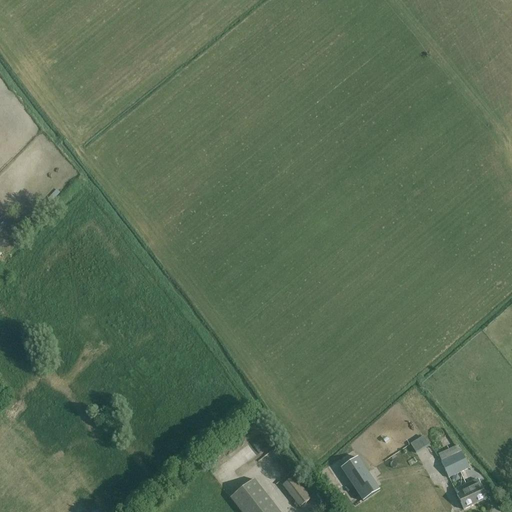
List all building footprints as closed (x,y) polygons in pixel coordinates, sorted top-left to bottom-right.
[(19,172),(30,164),(26,160),(15,168),(19,172)] [(61,188),(64,193),(72,189),(69,184),(61,188)] [(43,465),(46,453),(17,418),(11,417),(10,422),(0,430),(0,431),(14,435),(13,436),(7,442),(23,460),(27,457),(36,459),(39,463),(38,468),(33,471),(51,493),(55,494),(67,484),(64,483),(52,469),(51,472),(48,471),(43,465)] [(406,438),(416,455),(421,452),(418,447),(423,443),(421,440),(424,438),(419,430),(406,438)] [(261,435),(261,447),(271,448),(271,436),(261,435)] [(458,447),(450,451),(460,474),(469,470),(461,453),(461,454),(458,447)] [(460,474),(450,451),(439,455),(442,462),(441,462),(449,479),(460,474)] [(358,458),(341,469),(363,502),(380,491),(358,458)] [(300,508),(311,499),(293,477),(282,486),(300,508)] [(278,511),(254,480),(230,499),(240,511),(278,511)] [(478,481),(466,486),(475,505),(487,500),(478,481)] [(324,492),(333,502),(339,496),(331,486),(324,492)] [(475,505),(466,486),(455,491),(463,511),(475,505)] [(115,511),(107,501),(92,511),(115,511)]
